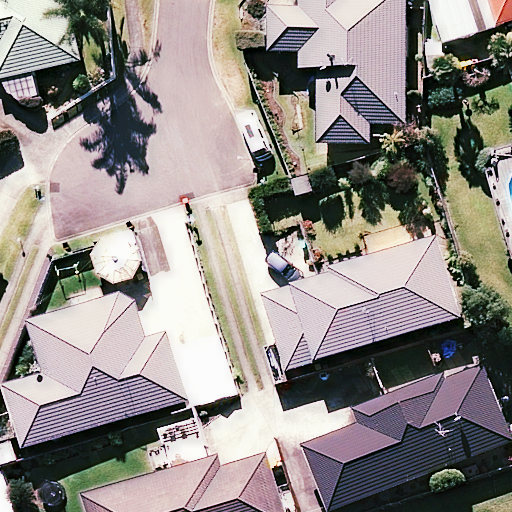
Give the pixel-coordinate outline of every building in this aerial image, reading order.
[(86,66),(71,0),(0,0),(0,64),(2,64),(11,105),(42,99),(37,76),(86,66)] [(411,0),(307,0),(308,14),(275,14),(274,57),(309,57),(309,74),(325,74),(325,148),(375,148),(375,127),(411,127),(411,0)] [(511,26),(511,0),(435,0),(452,47),(511,26)] [(133,240),(100,257),(118,292),(151,275),(133,240)] [(442,242),(430,246),(379,262),(380,266),(271,300),(293,374),(466,322),(442,242)] [(152,345),(138,297),(36,327),(52,379),(12,391),(30,452),(192,404),(173,338),(152,345)] [(343,511),(511,447),(511,436),(485,366),(361,413),(367,429),(313,450),(337,511),(343,511)] [(290,511),(273,458),(225,473),(222,464),(94,503),(96,511),(290,511)]
